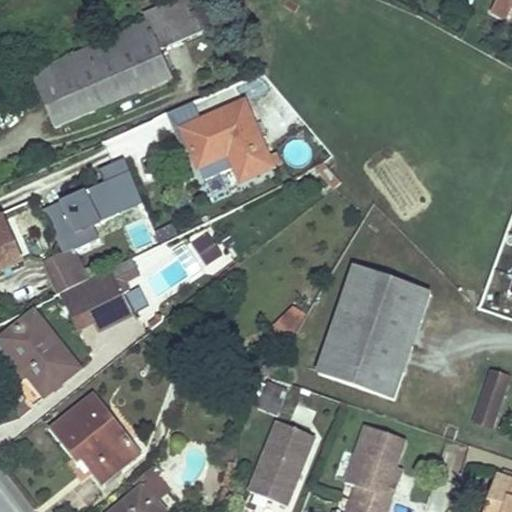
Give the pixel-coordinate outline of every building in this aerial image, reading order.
[(174,80),(163,52),(209,32),(195,0),(181,0),(145,16),(149,26),(34,75),(58,130),(174,80)] [(511,0),(497,0),(492,10),(510,20),(511,16),(511,0)] [(271,158),(257,126),(247,102),(182,129),(200,169),(228,157),(232,155),(236,162),(231,164),(240,183),(275,168),(271,158)] [(175,124),(199,118),(196,106),(172,111),(175,124)] [(277,155),(264,123),(263,123),(257,126),(271,158),(277,155)] [(84,196),(42,217),(63,254),(99,242),(95,232),(141,209),(126,161),(76,183),(84,196)] [(0,273),(24,263),(4,219),(0,220),(0,273)] [(135,228),(139,246),(152,243),(148,225),(135,228)] [(194,250),(212,274),(230,260),(212,236),(194,250)] [(78,271),(72,256),(45,266),(51,282),(78,271)] [(140,279),(131,262),(111,272),(122,296),(129,293),(126,286),(140,279)] [(84,283),(78,271),(51,282),(57,295),(84,283)] [(405,371),(431,295),(358,271),(332,345),(405,371)] [(122,296),(111,272),(76,289),(88,314),(122,296)] [(135,312),(149,307),(141,288),(128,294),(135,312)] [(132,317),(122,296),(88,314),(99,333),(132,317)] [(295,336),(306,318),(293,310),(278,325),(295,336)] [(80,370),(36,314),(3,341),(29,376),(45,397),(80,370)] [(29,376),(3,341),(0,343),(0,362),(17,385),(29,376)] [(405,371),(332,345),(322,374),(395,400),(405,371)] [(493,429),(510,380),(494,375),(477,423),(493,429)] [(278,417),(289,392),(269,383),(257,408),(278,417)] [(140,454),(95,398),(54,430),(77,461),(83,457),(103,483),(140,454)] [(275,423),(247,493),(291,510),(319,440),(275,423)] [(393,468),(401,441),(361,427),(343,484),(352,487),(347,502),(365,508),(377,511),(379,511),(390,479),(393,468)] [(229,466),(230,455),(212,452),(211,463),(229,466)] [(232,502),(240,457),(230,455),(229,466),(223,500),(232,502)] [(400,470),(393,468),(390,479),(396,482),(400,470)] [(173,492),(156,471),(139,484),(138,485),(143,492),(159,511),(168,511),(170,511),(161,501),(173,492)] [(511,482),(511,475),(505,472),(502,479),(511,482)] [(511,511),(511,482),(502,479),(500,478),(488,511),(511,511)] [(159,511),(143,492),(117,511),(159,511)] [(377,511),(365,508),(347,502),(344,511),(377,511)]
